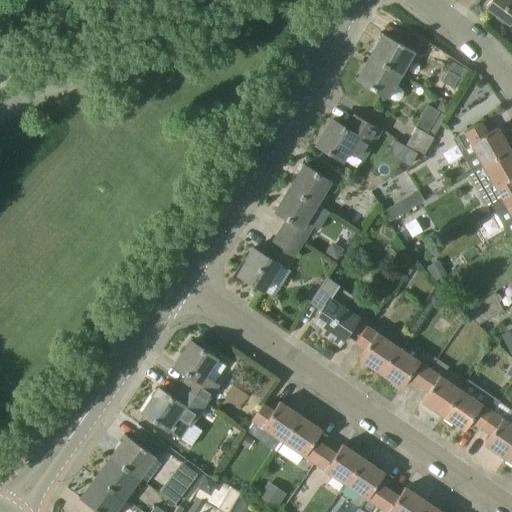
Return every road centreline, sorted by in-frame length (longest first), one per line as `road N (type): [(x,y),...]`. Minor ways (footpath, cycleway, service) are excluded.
road 1 (residential): [(511,511),(176,288)]
road 2 (unclassified): [(176,288),(354,0)]
road 3 (unclassified): [(11,511),(176,288)]
road 4 (residential): [(196,0),(147,44),(77,83)]
